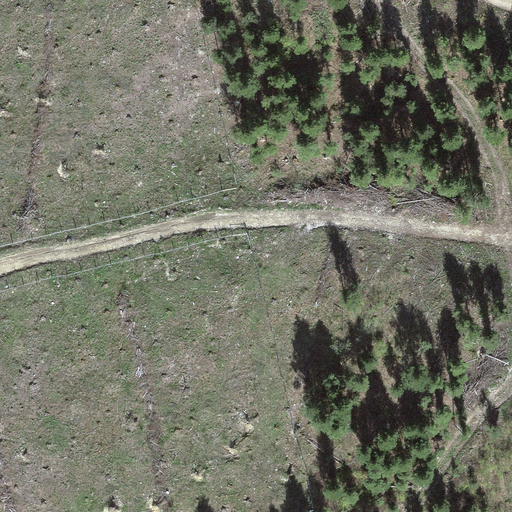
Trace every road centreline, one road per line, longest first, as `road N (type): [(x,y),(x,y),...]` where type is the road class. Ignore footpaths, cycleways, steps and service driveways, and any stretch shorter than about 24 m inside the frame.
road 1 (track): [(384,0),(493,191),(511,270)]
road 2 (track): [(511,385),(407,511)]
